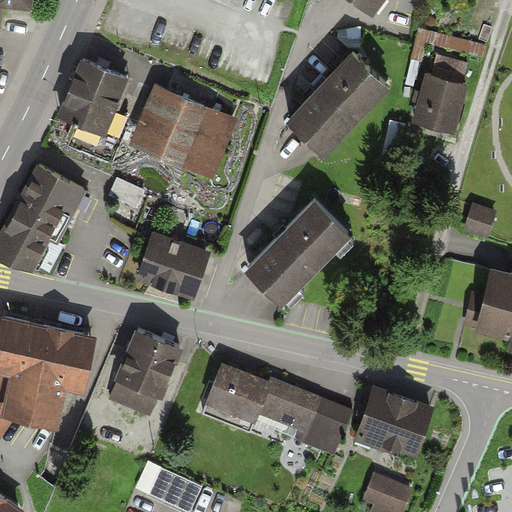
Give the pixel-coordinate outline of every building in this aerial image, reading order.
[(0,0),(0,30),(2,30),(5,0),(17,0),(38,2),(38,0),(0,0)] [(387,82),(353,50),(289,118),(322,149),(387,82)] [(132,76),(86,56),(62,114),(79,122),(71,141),(112,158),(128,121),(115,116),(132,76)] [(471,84),(431,72),(417,121),(456,133),(471,84)] [(240,116),(159,83),(134,143),(215,177),(240,116)] [(84,188),(40,164),(0,237),(0,253),(32,266),(48,234),(57,239),(84,188)] [(144,189),(118,178),(111,193),(137,205),(144,189)] [(316,197),(249,265),(282,298),(349,230),(316,197)] [(499,211),(474,204),(466,230),(491,238),(499,211)] [(207,251),(155,233),(140,274),(193,292),(207,251)] [(511,275),(492,271),(486,296),(476,293),(469,322),(511,333),(511,275)] [(99,330),(5,313),(0,340),(0,374),(9,376),(6,392),(3,411),(20,414),(62,421),(68,383),(90,386),(99,330)] [(187,345),(142,326),(112,399),(157,417),(187,345)] [(267,382),(222,364),(204,411),(251,430),(261,405),(293,418),(292,421),(308,427),(304,437),(335,449),(350,410),(269,378),(267,382)] [(430,407),(376,387),(357,441),(371,446),(375,435),(415,449),(430,407)] [(3,411),(6,392),(0,401),(0,442),(20,414),(3,411)] [(161,466),(149,492),(190,511),(202,485),(161,466)] [(401,511),(410,490),(387,481),(375,510),(381,511),(401,511)] [(0,511),(24,511),(28,507),(0,487),(0,511)]
